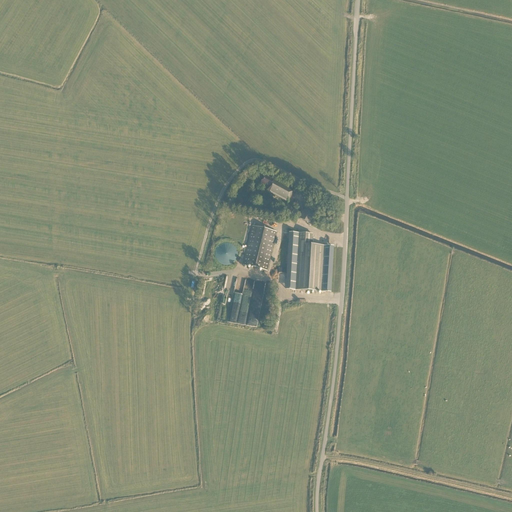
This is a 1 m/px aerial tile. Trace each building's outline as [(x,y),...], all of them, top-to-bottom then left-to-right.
[(274,181),(265,176),(261,184),(268,188),(267,191),(269,192),(268,194),(287,204),(295,190),(275,179),(274,181)] [(295,207),(289,204),(283,215),(289,218),(295,207)] [(321,214),(307,206),(299,219),(313,227),(321,214)] [(276,233),(251,227),(242,266),(267,271),(276,233)] [(286,290),(321,292),(331,293),(334,247),(312,246),(313,235),(289,233),(286,290)] [(227,274),(219,320),(238,323),(241,303),(234,302),(238,276),(227,274)] [(247,325),(258,327),(261,305),(250,304),(247,325)]
